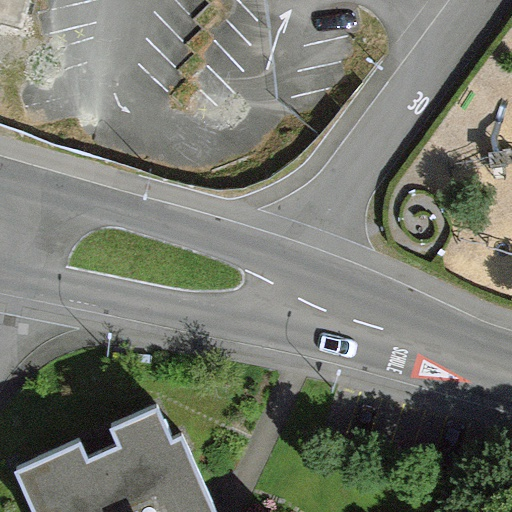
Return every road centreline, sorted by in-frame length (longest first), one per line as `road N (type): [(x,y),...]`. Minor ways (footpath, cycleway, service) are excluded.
road 1 (residential): [(294,294),(307,231),(468,0)]
road 2 (residential): [(294,294),(243,254),(0,184)]
road 3 (residential): [(4,289),(184,320),(235,318),(294,294)]
road 4 (residential): [(294,294),(511,366)]
